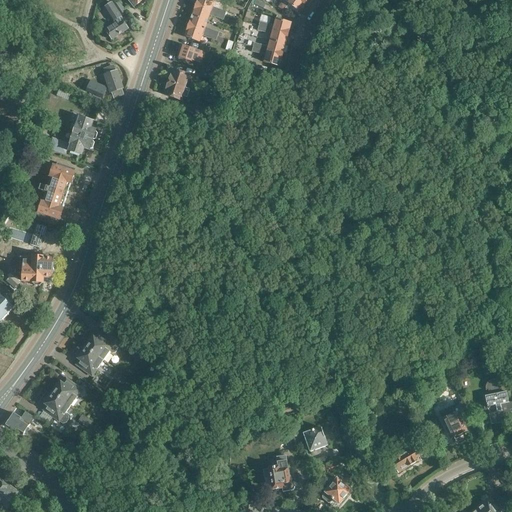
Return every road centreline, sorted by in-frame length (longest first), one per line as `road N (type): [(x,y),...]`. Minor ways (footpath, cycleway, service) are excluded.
road 1 (tertiary): [(171,0),(76,282),(0,404)]
road 2 (residential): [(402,511),(433,483),(511,450)]
road 3 (residential): [(392,511),(336,398)]
